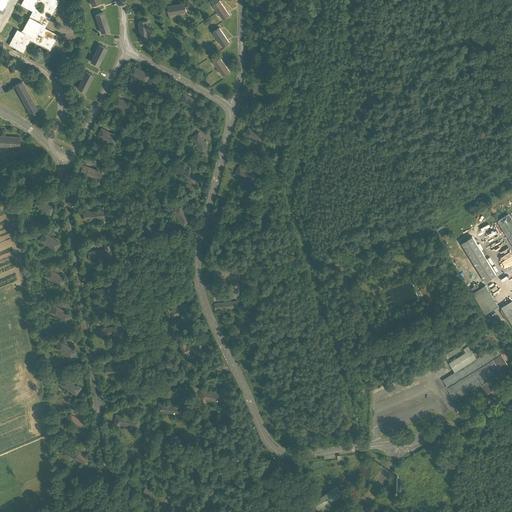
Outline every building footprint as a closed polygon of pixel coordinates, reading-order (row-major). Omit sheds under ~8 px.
[(0,0),(0,27),(5,30),(19,0),(0,0)] [(45,28),(58,0),(23,0),(21,5),(31,10),(22,31),(16,28),(9,45),(24,52),(29,40),(51,50),(58,34),(45,28)] [(223,19),(230,14),(221,1),(214,6),(223,19)] [(169,14),(187,11),(185,2),(167,5),(169,14)] [(109,30),(105,11),(95,14),(100,32),(109,30)] [(148,19),(139,20),(140,40),(149,39),(148,19)] [(222,46),(229,42),(220,26),(213,31),(222,46)] [(99,65),(107,47),(98,44),(90,62),(99,65)] [(213,60),(223,75),(230,70),(220,56),(213,60)] [(150,75),(134,66),(130,73),(146,82),(150,75)] [(85,70),(77,87),(86,91),(94,75),(85,70)] [(280,81),(274,80),(268,101),(274,103),(280,81)] [(14,86),(30,113),(37,109),(22,82),(14,86)] [(201,103),(184,94),(180,101),(197,111),(201,103)] [(134,105),(117,97),(113,104),(130,113),(134,105)] [(265,136),(249,127),(245,135),(261,143),(265,136)] [(118,137),(101,128),(97,136),(114,144),(118,137)] [(209,148),(198,133),(191,138),(202,153),(209,148)] [(0,146),(19,147),(20,137),(0,135),(0,146)] [(43,171),(25,165),(23,172),(27,173),(27,174),(40,179),(43,171)] [(94,181),(101,183),(105,170),(99,168),(98,169),(84,165),(82,172),(95,177),(94,181)] [(256,175),(239,166),(235,174),(252,182),(256,175)] [(200,184),(189,168),(182,173),(193,188),(200,184)] [(55,207),(39,197),(35,203),(39,205),(38,206),(50,214),(55,207)] [(191,221),(180,205),(173,210),(184,226),(191,221)] [(246,214),(229,205),(225,212),(242,221),(246,214)] [(105,206),(100,207),(100,210),(93,211),(83,213),(84,220),(90,219),(90,220),(101,218),(102,222),(107,221),(106,218),(107,217),(106,209),(105,209),(105,206)] [(511,219),(508,213),(498,220),(511,243),(511,219)] [(60,243),(44,233),(40,239),(44,241),(43,243),(55,251),(60,243)] [(496,275),(472,236),(461,243),(485,282),(496,275)] [(110,244),(105,245),(106,249),(99,250),(94,251),(88,251),(89,258),(95,257),(96,259),(107,257),(107,261),(112,260),(112,256),(113,256),(111,248),(110,244)] [(443,294),(432,265),(426,267),(437,296),(443,294)] [(65,280),(49,269),(45,275),(49,278),(48,279),(60,287),(65,280)] [(493,293),(503,286),(499,282),(490,288),(493,293)] [(116,283),(111,284),(111,288),(100,289),(94,290),(95,297),(101,296),(101,297),(112,296),(113,299),(118,298),(117,295),(118,295),(117,287),(116,287),(116,283)] [(485,285),(472,293),(485,314),(498,306),(485,285)] [(218,302),(219,309),(238,307),(237,300),(218,302)] [(511,300),(501,307),(503,310),(505,313),(511,324),(511,300)] [(178,307),(171,310),(170,306),(165,308),(167,312),(166,312),(169,319),(170,319),(171,323),(176,320),(174,317),(185,313),(184,311),(190,309),(187,303),(182,305),(178,307)] [(70,316),(55,305),(51,311),(54,313),(53,315),(66,323),(70,316)] [(117,326),(110,327),(105,328),(100,329),(101,336),(107,335),(107,336),(118,334),(119,338),(124,337),(123,333),(124,333),(123,325),(122,325),(121,322),(116,323),(117,326)] [(381,324),(375,326),(378,333),(384,331),(381,324)] [(193,343),(186,345),(185,342),(180,344),(182,347),(181,347),(184,355),(185,355),(186,358),(191,356),(189,353),(200,348),(199,347),(205,345),(202,339),(197,341),(193,343)] [(76,352),(60,341),(56,347),(60,349),(59,351),(71,359),(76,352)] [(466,341),(444,355),(447,358),(468,345),(466,341)] [(471,349),(449,362),(455,372),(443,379),(455,399),(457,398),(459,399),(459,402),(461,403),(461,405),(463,406),(465,405),(465,403),(467,404),(473,400),(473,398),(475,399),(477,398),(477,395),(475,394),(475,392),(473,391),(473,390),(481,385),(485,392),(511,375),(511,371),(501,354),(496,346),(479,357),(475,352),(473,353),(471,349)] [(123,365),(116,366),(105,367),(106,374),(112,373),(112,374),(124,373),(124,376),(129,376),(129,372),(128,364),(127,360),(122,361),(123,365)] [(81,388),(65,378),(61,383),(65,386),(64,387),(76,395),(81,388)] [(214,391),(208,390),(202,389),(200,401),(206,402),(206,399),(220,402),(219,405),(225,406),(228,388),(223,387),(222,393),(214,392),(214,391)] [(170,404),(164,403),(159,402),(157,414),(162,415),(163,412),(177,415),(176,417),(182,418),(185,400),(180,399),(178,406),(170,404)] [(135,418),(127,417),(121,416),(116,415),(114,427),(119,428),(120,425),(134,427),(133,430),(139,431),(142,413),(136,412),(135,418)] [(86,424),(70,414),(67,420),(70,422),(69,423),(82,431),(86,424)] [(91,460),(76,450),(72,456),(75,458),(74,459),(87,467),(91,460)] [(166,495),(157,490),(152,488),(155,483),(150,480),(148,485),(147,485),(142,493),(143,493),(141,498),(145,500),(148,496),(161,503),(159,508),(163,510),(166,505),(167,506),(171,498),(170,497),(173,492),(168,490),(166,495)] [(337,487),(313,502),(314,503),(307,507),(310,511),(313,511),(319,511),(343,497),(337,487)]
